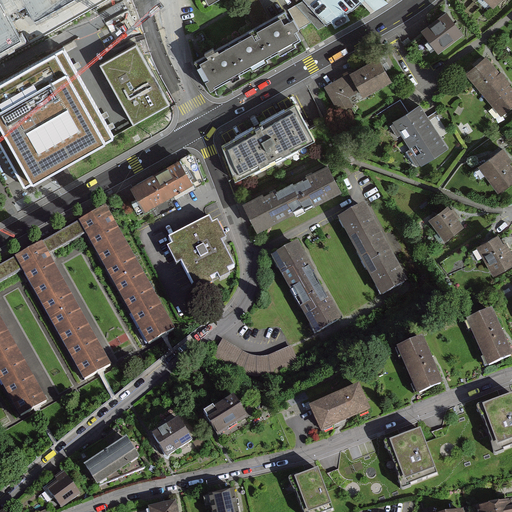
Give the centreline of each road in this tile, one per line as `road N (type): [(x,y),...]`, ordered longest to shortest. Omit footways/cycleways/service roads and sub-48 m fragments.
road 1 (residential): [(0,504),(245,296),(244,246),(200,127)]
road 2 (residential): [(74,511),(120,493),(322,447),(511,375)]
road 3 (secondary): [(200,127),(418,0)]
road 4 (secondary): [(0,238),(200,127)]
road 5 (unclassified): [(190,103),(162,63),(143,2),(150,0)]
